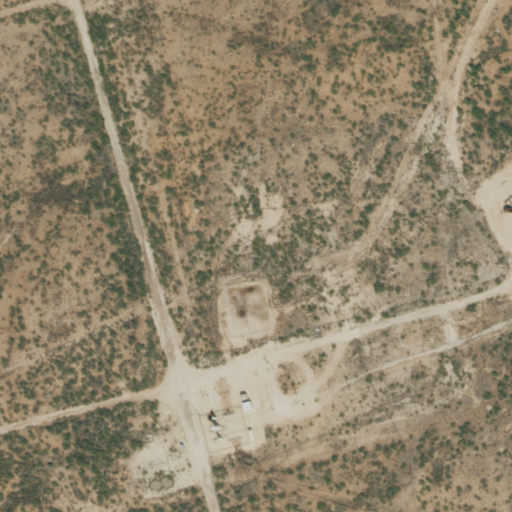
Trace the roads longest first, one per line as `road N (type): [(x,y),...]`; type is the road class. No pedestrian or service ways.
road 1 (track): [(511,281),(0,429)]
road 2 (track): [(230,511),(87,0)]
